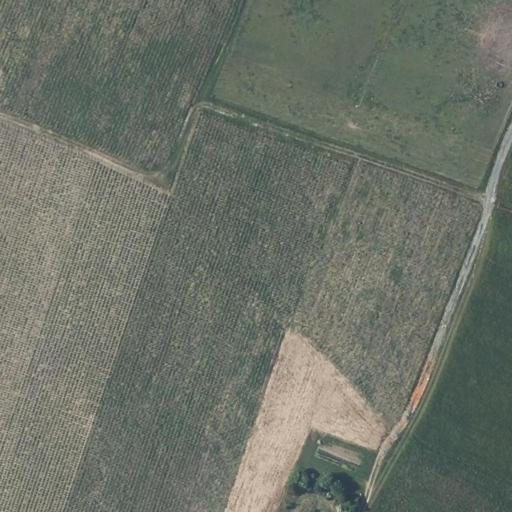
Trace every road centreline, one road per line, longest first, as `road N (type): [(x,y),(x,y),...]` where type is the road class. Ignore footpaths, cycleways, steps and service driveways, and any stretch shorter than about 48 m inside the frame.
road 1 (track): [(359,511),(388,432),(400,428),(503,161)]
road 2 (track): [(244,0),(174,167),(152,177),(0,116)]
